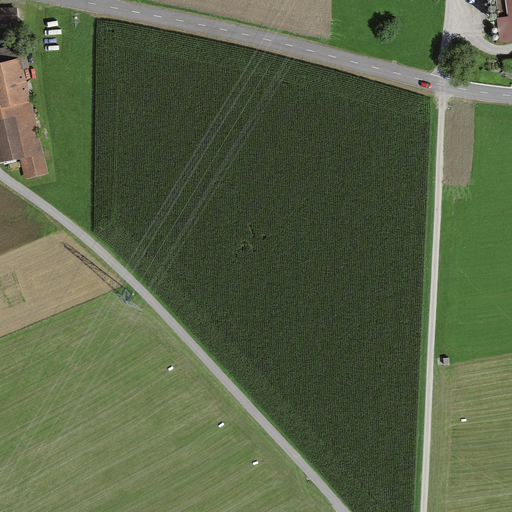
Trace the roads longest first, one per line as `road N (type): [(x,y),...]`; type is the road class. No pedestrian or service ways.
road 1 (track): [(423,511),(448,0)]
road 2 (unclassified): [(0,177),(52,211),(160,311),(338,511)]
road 3 (tertiary): [(69,0),(511,97)]
